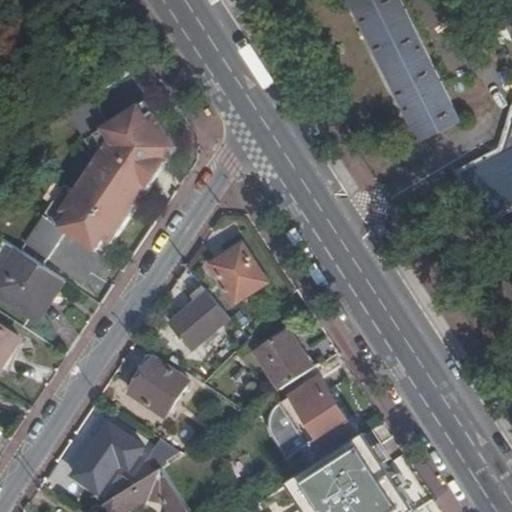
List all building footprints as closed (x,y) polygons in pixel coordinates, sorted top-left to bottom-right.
[(23,0),(24,1),(31,11),(46,0),(23,0)] [(459,122),(398,0),(349,0),(419,141),(459,122)] [(24,1),(15,7),(22,17),(31,11),(24,1)] [(70,231),(107,255),(154,184),(146,179),(161,157),(169,162),(180,145),(149,98),(90,138),(101,157),(78,191),(68,185),(24,251),(47,266),(70,231)] [(511,133),(511,134),(505,154),(465,174),(485,216),(511,202),(511,133)] [(51,292),(56,295),(66,279),(47,266),(24,251),(10,241),(0,257),(0,292),(35,315),(51,292)] [(239,299),(269,279),(246,242),(216,261),(239,299)] [(212,293),(207,287),(196,296),(201,302),(212,293)] [(175,324),(197,349),(232,318),(212,293),(201,302),(175,324)] [(0,367),(2,369),(22,339),(0,324),(0,367)] [(293,333),(260,354),(282,390),(313,370),(302,352),(303,351),(293,333)] [(190,381),(156,358),(133,393),(167,416),(190,381)] [(274,433),(287,456),(295,452),(307,444),(319,463),(360,437),(349,418),(323,376),(283,402),(279,403),(273,413),(271,425),(274,433)] [(355,414),(349,418),(360,437),(367,432),(355,414)] [(111,416),(72,474),(103,494),(124,463),(134,470),(152,443),(111,416)] [(307,471),(292,481),(312,511),(418,511),(367,432),(360,437),(319,463),(307,471)] [(307,444),(295,452),(307,471),(319,463),(307,444)] [(162,500),(169,511),(190,511),(161,468),(137,483),(150,502),(156,498),(162,500)] [(135,511),(150,502),(137,483),(103,505),(100,507),(103,511),(135,511)]
